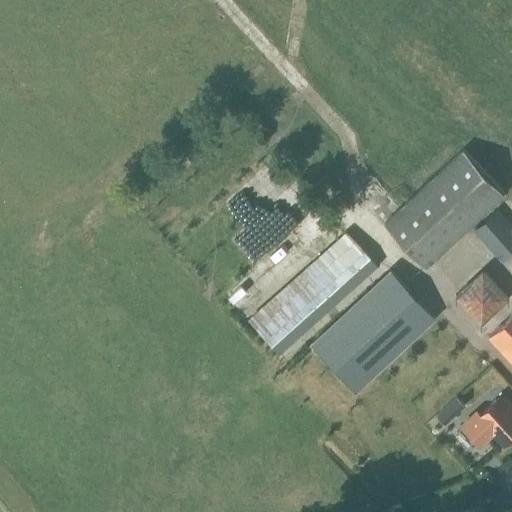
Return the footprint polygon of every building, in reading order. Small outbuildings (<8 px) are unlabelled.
[(464,149),(384,222),(425,266),(504,193),(464,149)] [(474,229),(482,238),(502,261),(511,252),(511,225),(511,226),(497,209),(474,229)] [(456,294),(481,322),(509,297),(483,269),(456,294)] [(462,347),(391,270),(292,361),(336,408),(394,354),(422,384),(462,347)] [(511,360),(511,312),(489,335),(511,360)] [(511,402),(503,392),(478,416),(504,444),(511,436),(511,408),(509,405),(511,402)] [(444,423),(454,414),(446,405),(436,414),(444,423)]
